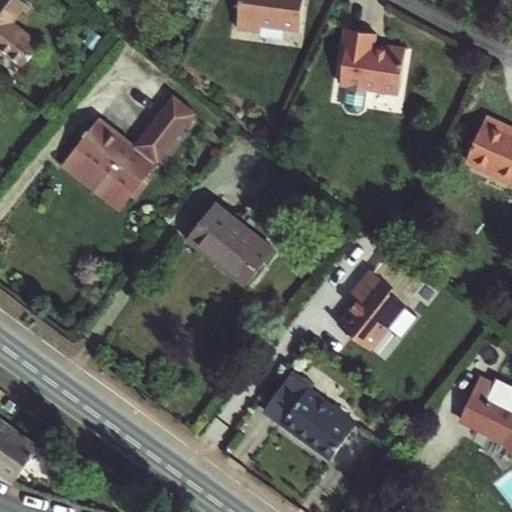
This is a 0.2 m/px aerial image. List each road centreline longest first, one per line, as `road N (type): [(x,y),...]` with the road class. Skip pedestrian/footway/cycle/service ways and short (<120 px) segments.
road 1 (secondary): [(229,511),(0,344)]
road 2 (residential): [(397,0),(511,59)]
